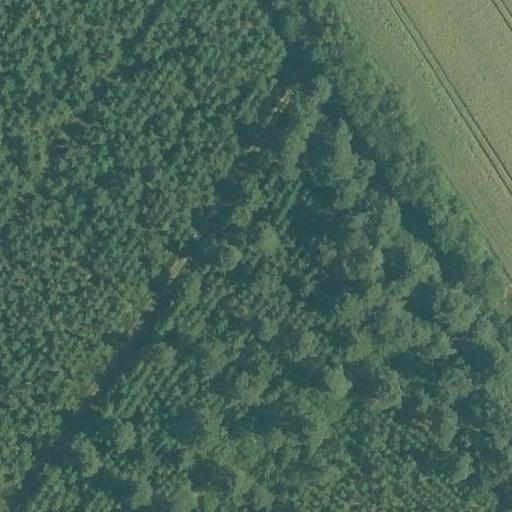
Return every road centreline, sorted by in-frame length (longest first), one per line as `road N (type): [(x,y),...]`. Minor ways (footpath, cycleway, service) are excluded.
road 1 (track): [(8,511),(313,75),(357,57)]
road 2 (track): [(315,0),(511,310)]
